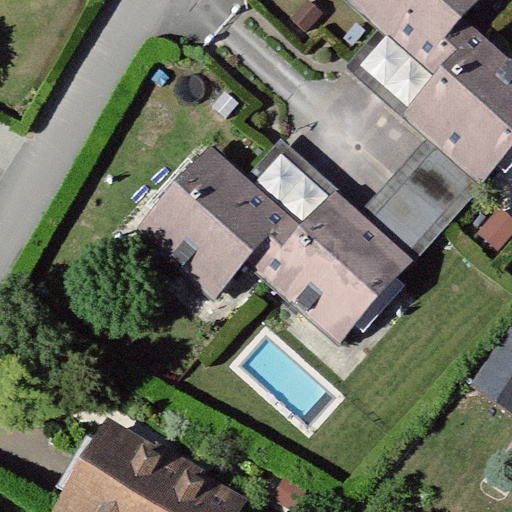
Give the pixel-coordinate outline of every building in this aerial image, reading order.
[(496,0),(356,0),(346,13),(427,82),(496,0)] [(511,80),(476,50),(401,136),(484,207),(511,174),(511,80)] [(208,165),(135,247),(218,320),(291,238),(208,165)] [(414,280),(333,210),(260,294),(341,364),(414,280)] [(511,328),(481,386),(511,402),(511,328)] [(229,511),(101,439),(59,511),(229,511)]
